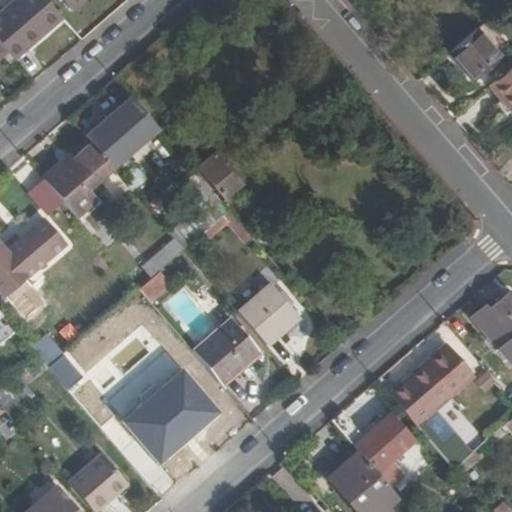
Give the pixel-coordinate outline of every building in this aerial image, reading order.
[(0,21),(24,50),(61,18),(45,0),(12,0),(0,11),(0,21)] [(62,0),(72,11),(83,0),(62,0)] [(473,81),(501,57),(476,28),(448,53),(473,81)] [(511,112),(511,64),(487,86),(511,113),(511,112)] [(223,162),(285,112),(274,100),(196,167),(224,200),(243,184),(223,162)] [(112,167),(146,138),(118,107),(98,124),(103,130),(90,141),(112,167)] [(90,141),(103,130),(98,124),(85,135),(87,138),(90,141)] [(87,189),(113,168),(112,167),(90,141),(87,138),(42,177),(54,191),(76,216),(96,199),(87,189)] [(41,203),(54,191),(42,177),(37,171),(24,182),(41,203)] [(222,216),(229,211),(196,171),(184,182),(203,203),(207,199),(212,204),(193,220),(188,215),(168,232),(174,238),(183,250),(200,235),(222,216)] [(227,222),(233,216),(229,211),(222,216),(227,222)] [(279,251),(297,236),(277,214),(259,230),(279,251)] [(206,241),(227,222),(222,216),(200,235),(206,241)] [(245,243),(251,237),(233,216),(227,222),(245,243)] [(5,249),(0,243),(0,295),(2,298),(66,244),(43,217),(5,249)] [(270,259),(279,251),(259,230),(251,237),(270,259)] [(159,271),(183,250),(174,238),(143,265),(152,276),(159,271)] [(291,283),(299,276),(278,252),(270,259),(291,283)] [(149,301),(171,284),(159,271),(152,276),(138,288),(149,301)] [(265,345),(299,317),(270,283),(236,311),(265,345)] [(469,317),(510,364),(511,363),(511,294),(508,290),(487,309),(484,305),(469,317)] [(220,384),(258,351),(229,318),(191,350),(220,384)] [(38,357),(54,345),(44,334),(30,347),(38,357)] [(145,336),(93,381),(120,412),(173,368),(145,336)] [(448,346),(425,366),(450,395),(473,375),(448,346)] [(415,424),(450,395),(425,366),(390,395),(415,424)] [(511,401),(511,400),(511,380),(505,373),(495,381),(511,401)] [(14,420),(52,388),(40,374),(2,406),(14,420)] [(69,432),(81,423),(68,406),(56,415),(69,432)] [(376,473),(413,441),(389,413),(375,425),(363,435),(359,431),(341,411),(331,420),(357,450),(376,473)] [(363,435),(375,425),(371,420),(359,431),(363,435)] [(441,455),(452,468),(474,449),(463,436),(441,455)] [(395,494),(385,483),(376,473),(357,450),(327,477),(357,511),(382,511),(388,508),(384,503),(395,494)] [(93,511),(95,511),(127,484),(100,452),(67,481),(93,511)] [(459,476),(470,468),(463,459),(452,468),(459,476)] [(79,511),(60,489),(32,511),(79,511)] [(511,511),(511,510),(502,502),(493,511),(511,511)]
